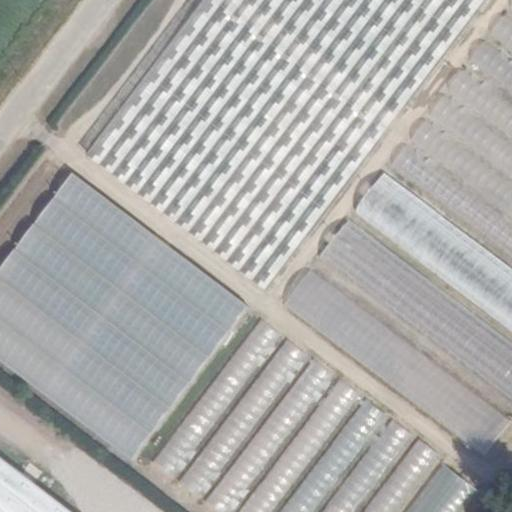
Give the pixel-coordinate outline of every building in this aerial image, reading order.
[(269,291),(488,0),(207,0),(90,155),(269,291)] [(71,172),(0,273),(0,360),(140,459),(253,299),(71,172)] [(244,339),(154,463),(221,511),(405,511),(446,455),(282,336),(281,337),(262,323),(248,342),(244,339)] [(0,511),(72,511),(0,457),(0,511)] [(441,457),(403,511),(462,511),(482,485),(441,457)]
